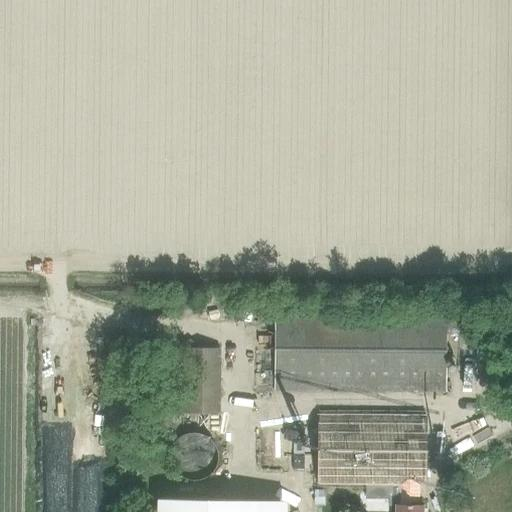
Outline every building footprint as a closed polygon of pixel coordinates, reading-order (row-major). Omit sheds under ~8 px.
[(445,393),(446,309),(274,308),(273,391),(445,393)] [(220,414),(220,349),(178,348),(177,413),(220,414)] [(425,486),(425,415),(318,414),(318,485),(400,486),(400,505),(395,505),(395,511),(422,511),(423,505),(418,505),(418,486),(425,486)] [(196,434),(193,434),(189,435),(186,436),(184,437),(181,438),(179,440),(177,441),(175,444),(174,445),(173,447),(172,450),(171,451),(171,454),(170,456),(170,459),(170,462),(171,465),(172,467),(173,469),(174,471),(176,473),(177,475),(180,477),(182,479),(184,480),(187,481),(191,482),(194,482),(198,482),(201,481),(203,480),(206,479),(208,477),(210,476),(211,475),(213,473),(215,470),(216,468),(216,467),(217,464),(217,463),(218,460),(218,457),(218,454),(217,452),(217,450),(216,448),(214,445),(213,444),(212,442),(210,440),(207,438),(205,437),(203,436),(199,435),(196,434)] [(257,511),(257,503),(157,501),(156,511),(257,511)]
